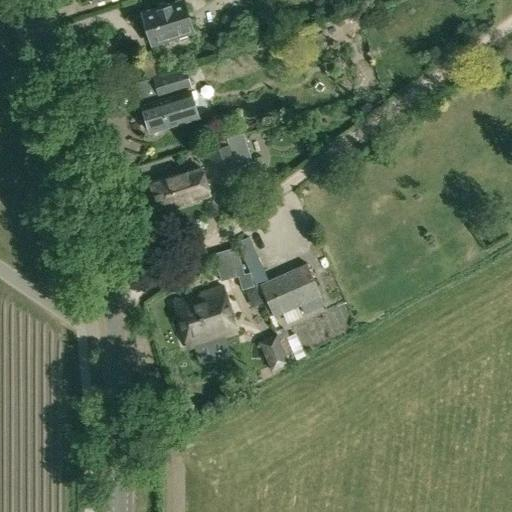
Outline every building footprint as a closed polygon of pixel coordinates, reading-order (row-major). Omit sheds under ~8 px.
[(183,0),(143,12),(154,45),(181,37),(182,39),(189,37),(188,35),(195,33),(185,0),(183,0)] [(354,20),(348,17),(342,19),(339,26),(341,32),(347,35),(354,32),(356,27),(354,20)] [(160,100),(185,92),(184,89),(207,82),(202,66),(154,81),(160,100)] [(192,92),(176,97),(143,107),(151,133),(185,122),(199,118),(192,92)] [(252,141),(249,131),(228,138),(230,145),(208,151),(217,178),(240,170),(238,164),(249,160),(244,144),(252,141)] [(206,145),(208,151),(229,145),(226,138),(206,145)] [(152,185),(160,210),(195,200),(192,191),(208,186),(204,171),(188,176),(187,175),(152,185)] [(326,306),(322,296),(309,265),(262,286),(275,316),(302,305),(306,314),(326,306)] [(175,301),(190,348),(238,333),(223,286),(175,301)] [(278,333),(260,342),(272,372),(292,363),(278,333)]
